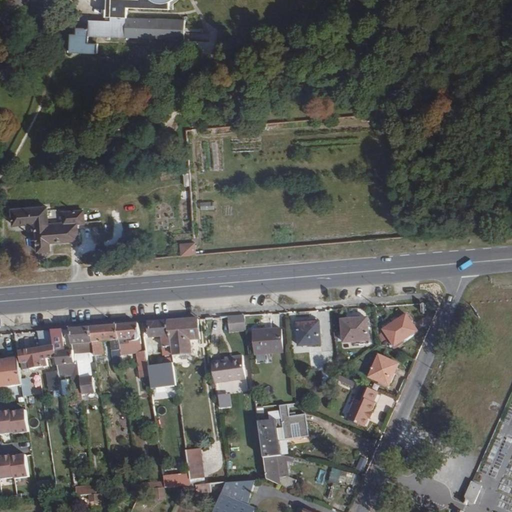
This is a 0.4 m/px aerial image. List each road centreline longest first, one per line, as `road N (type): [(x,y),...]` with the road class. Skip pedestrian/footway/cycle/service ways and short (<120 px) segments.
road 1 (primary): [(0,302),(468,263)]
road 2 (residential): [(468,263),(361,511)]
